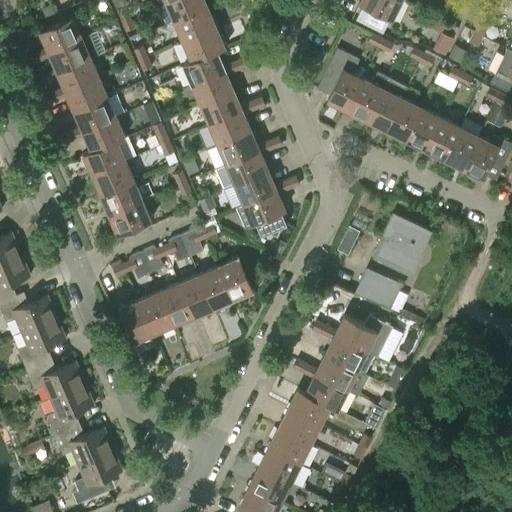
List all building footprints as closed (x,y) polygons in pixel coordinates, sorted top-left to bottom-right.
[(205,0),(165,0),(174,20),(207,5),(205,0)] [(392,18),(400,0),(360,0),(359,2),(392,18)] [(45,15),(52,12),(49,4),(41,7),(45,15)] [(117,8),(122,19),(130,15),(125,5),(117,8)] [(207,5),(174,20),(183,40),(216,25),(207,5)] [(436,15),(444,20),(450,9),(442,5),(436,15)] [(439,30),(444,20),(436,15),(430,13),(425,23),(439,30)] [(49,50),(82,36),(73,15),(40,30),(47,46),(49,50)] [(134,26),(130,15),(122,19),(126,30),(134,26)] [(475,30),(483,34),(488,24),(480,20),(475,30)] [(216,25),(183,40),(191,59),(191,60),(216,49),(217,50),(225,46),(216,25)] [(477,45),(483,34),(475,30),(470,41),(477,45)] [(49,50),(47,46),(37,51),(40,59),(50,54),(57,70),(90,56),(99,52),(90,32),(82,36),(49,50)] [(379,45),(383,37),(372,32),(368,40),(379,45)] [(393,43),(383,37),(379,45),(389,51),(393,43)] [(139,59),(147,55),(142,45),(134,48),(139,59)] [(448,55),(461,62),(466,52),(454,45),(448,55)] [(420,59),(424,51),(413,46),(409,54),(420,59)] [(511,48),(506,46),(489,81),(501,87),(508,72),(511,74),(511,48)] [(347,109),(363,76),(353,71),(359,58),(337,47),(317,87),(329,93),(326,99),(347,109)] [(223,65),(217,50),(216,49),(191,60),(191,59),(183,62),(192,83),(225,69),(223,65)] [(40,59),(37,51),(26,55),(29,63),(40,59)] [(434,57),(424,51),(420,59),(430,65),(434,57)] [(151,66),(147,55),(139,59),(143,69),(151,66)] [(53,90),(57,99),(67,94),(66,90),(99,76),(90,56),(57,70),(64,86),(53,90)] [(234,60),(237,68),(248,64),(244,56),(234,60)] [(225,69),(192,83),(200,103),(234,89),(227,73),(237,68),(234,60),(223,65),(225,69)] [(459,79),(463,70),(452,65),(448,73),(459,79)] [(371,81),(363,76),(347,109),(366,118),(388,75),(377,70),(371,81)] [(473,76),(463,70),(459,79),(469,84),(473,76)] [(388,75),(366,118),(385,128),(402,96),(407,85),(388,75)] [(74,110),(107,96),(99,76),(66,90),(67,94),(74,110)] [(496,100),(500,92),(490,87),(486,95),(496,100)] [(234,89),(200,103),(209,123),(242,109),(244,113),(254,108),(251,100),(240,104),(234,89)] [(57,99),(53,90),(43,95),(46,103),(57,99)] [(511,97),(500,92),(496,100),(507,105),(511,97)] [(251,100),(254,108),(265,104),(261,95),(251,100)] [(107,96),(74,110),(81,126),(83,130),(116,115),(107,96)] [(402,96),(385,128),(405,138),(421,105),(402,96)] [(155,110),(151,100),(143,104),(148,114),(155,110)] [(487,123),(499,129),(508,111),(496,104),(487,123)] [(424,147),(440,115),(421,105),(405,138),(424,147)] [(242,109),(209,123),(217,143),(251,128),(244,113),(242,109)] [(70,130),(74,138),(84,134),(91,149),(91,150),(117,139),(117,140),(125,136),(116,115),(83,130),(81,126),(70,130)] [(440,115),(424,147),(443,157),(460,125),(440,115)] [(169,140),(165,129),(161,120),(152,123),(161,143),(169,140)] [(460,125),(443,157),(463,167),(479,134),(460,125)] [(251,128),(217,143),(226,162),(259,148),(257,144),(251,128)] [(74,138),(70,130),(60,135),(64,143),(74,138)] [(479,134),(463,167),(483,177),(485,173),(496,179),(511,145),(511,141),(493,133),(490,140),(479,134)] [(268,139),(271,148),(282,143),(279,135),(268,139)] [(125,159),(117,140),(117,139),(91,150),(91,149),(83,152),(92,173),(125,159)] [(259,148),(226,162),(234,182),(268,168),(261,152),(271,148),(268,139),(257,144),(259,148)] [(174,151),(169,140),(161,143),(165,154),(174,151)] [(125,159),(92,173),(100,193),(134,179),(125,159)] [(268,168),(234,182),(243,201),(243,202),(276,188),(278,192),(288,187),(285,179),(275,184),(268,168)] [(178,183),(186,180),(181,169),(173,172),(178,183)] [(285,179),(288,187),(299,183),(296,175),(285,179)] [(134,179),(100,193),(109,213),(142,199),(134,179)] [(190,190),(186,180),(178,183),(182,194),(190,190)] [(285,208),(278,192),(276,188),(243,202),(243,201),(235,205),(244,226),(256,221),(261,233),(266,231),(277,235),(282,224),(287,222),(282,210),(285,208)] [(210,194),(199,199),(203,208),(214,204),(210,194)] [(142,199),(109,213),(118,234),(151,219),(142,199)] [(393,212),(373,256),(409,273),(429,229),(393,212)] [(202,227),(206,236),(217,231),(213,223),(202,227)] [(181,233),(190,254),(203,248),(199,239),(206,236),(202,227),(195,230),(194,227),(181,233)] [(0,261),(21,252),(11,231),(0,235),(0,261)] [(163,245),(166,253),(173,250),(177,259),(190,254),(181,233),(168,238),(170,242),(163,245)] [(141,250),(150,271),(164,265),(159,256),(166,253),(163,245),(156,247),(155,244),(141,250)] [(129,255),(130,259),(123,262),(127,270),(134,267),(138,276),(150,271),(141,250),(129,255)] [(21,252),(0,261),(0,300),(16,294),(11,283),(30,274),(21,252)] [(218,264),(232,297),(253,288),(239,255),(218,264)] [(127,270),(123,262),(122,262),(112,266),(116,275),(127,270)] [(213,306),(232,297),(218,264),(198,272),(213,306)] [(390,306),(400,282),(368,267),(356,292),(390,306)] [(193,314),(213,306),(198,272),(178,281),(193,314)] [(173,323),(193,314),(178,281),(158,290),(173,323)] [(24,290),(16,294),(0,300),(0,306),(6,321),(15,317),(21,330),(56,315),(47,294),(28,301),(24,290)] [(153,331),(173,323),(158,290),(138,298),(153,331)] [(132,340),(153,331),(138,298),(118,307),(132,340)] [(334,333),(367,350),(374,353),(374,352),(378,354),(393,325),(369,313),(364,323),(345,313),(336,329),(334,333)] [(56,315),(21,330),(27,344),(18,348),(26,367),(51,356),(46,345),(66,337),(56,315)] [(312,327),(322,332),(326,324),(316,319),(312,327)] [(374,353),(367,350),(334,333),(336,329),(326,324),(322,332),(332,337),(325,353),(357,369),(364,373),(374,353)] [(325,353),(317,368),(307,363),(303,371),(313,376),(315,372),(347,388),(357,369),(325,353)] [(51,356),(26,367),(34,387),(44,383),(49,396),(85,381),(75,359),(56,368),(51,356)] [(303,371),(307,363),(297,358),(292,366),(303,371)] [(330,404),(329,404),(337,408),(347,388),(315,372),(313,376),(305,391),(330,404)] [(85,381),(49,396),(55,410),(46,414),(54,433),(80,422),(75,411),(94,403),(85,381)] [(320,423),(329,404),(330,404),(305,391),(298,387),(287,407),(320,423)] [(390,400),(382,396),(378,403),(386,407),(388,408),(392,401),(390,400)] [(370,410),(382,416),(386,407),(374,401),(370,410)] [(310,443),(320,423),(287,407),(278,426),(310,443)] [(80,422),(54,433),(62,453),(72,449),(77,462),(113,447),(103,425),(84,434),(80,422)] [(301,462),(310,443),(278,426),(268,446),(301,462)] [(359,442),(367,446),(372,436),(364,432),(359,442)] [(361,457),(367,446),(359,442),(353,453),(361,457)] [(28,454),(25,446),(19,449),(22,457),(28,454)] [(291,481),(301,462),(268,446),(258,465),(291,481)] [(113,447),(77,462),(83,476),(74,480),(82,500),(108,488),(103,477),(122,469),(113,447)] [(281,500),(291,481),(258,465),(249,484),(281,500)] [(339,481),(347,485),(352,475),(344,471),(339,481)] [(342,495),(347,485),(339,481),(334,491),(342,495)] [(275,511),(281,500),(249,484),(239,504),(240,505),(236,511),(275,511)]
